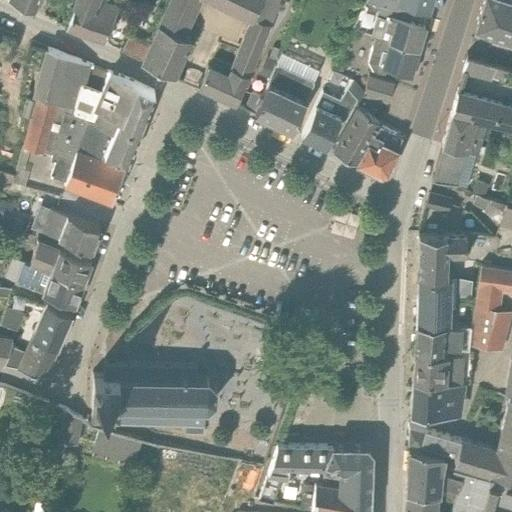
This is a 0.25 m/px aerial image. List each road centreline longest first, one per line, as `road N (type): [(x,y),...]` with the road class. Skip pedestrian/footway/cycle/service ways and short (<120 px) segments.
road 1 (residential): [(178,92),(62,396),(0,375)]
road 2 (residential): [(391,204),(178,92)]
road 3 (residential): [(391,204),(465,0)]
road 4 (residential): [(390,414),(391,204)]
road 5 (residential): [(178,92),(69,37),(0,15)]
road 6 (residential): [(390,414),(469,429),(483,421),(503,365)]
